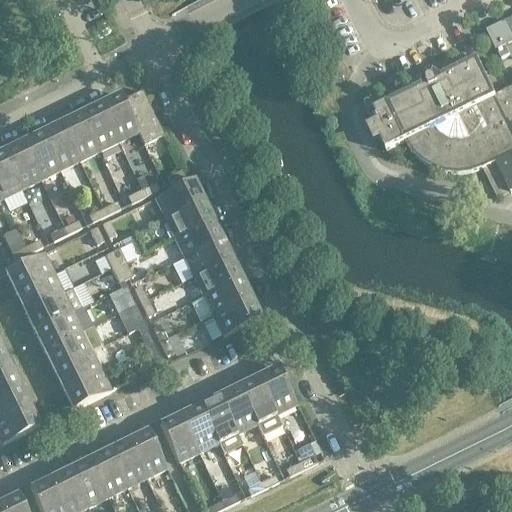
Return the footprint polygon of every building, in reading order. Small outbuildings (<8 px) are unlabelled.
[(506,23),(486,32),(495,51),(496,52),(497,52),(501,61),(510,56),(506,48),(511,44),(511,34),(510,31),(507,24),(506,23)] [(511,88),(495,97),(477,60),(435,81),(434,79),(432,78),(430,78),(429,78),(427,79),(426,81),(422,79),(421,83),(422,87),(367,114),(386,152),(404,143),(411,154),(421,163),(432,170),(445,174),(458,176),(471,174),(484,170),(495,164),(510,195),(511,193),(511,88)] [(163,138),(141,93),(121,103),(137,136),(143,148),(163,138)] [(118,98),(99,107),(118,146),(137,136),(121,103),(118,98)] [(118,146),(99,107),(79,117),(98,155),(118,146)] [(98,155),(79,117),(60,126),(79,165),(98,155)] [(79,165),(60,126),(40,136),(59,174),(79,165)] [(59,174),(40,136),(21,145),(40,184),(59,174)] [(40,184),(21,145),(2,155),(21,193),(40,184)] [(21,193),(2,155),(0,155),(0,200),(1,203),(21,193)] [(184,181),(181,174),(166,180),(170,188),(184,181)] [(193,183),(187,186),(154,202),(164,222),(203,204),(193,183)] [(155,186),(141,193),(144,200),(158,193),(155,186)] [(144,200),(141,193),(127,200),(130,207),(144,200)] [(212,223),(203,204),(164,222),(174,242),(212,223)] [(116,205),(102,212),(105,219),(119,212),(116,205)] [(105,219),(102,212),(88,219),(91,226),(105,219)] [(222,242),(212,223),(174,242),(183,261),(222,242)] [(77,224),(63,231),(67,238),(81,231),(77,224)] [(116,239),(109,224),(101,228),(108,242),(116,239)] [(67,238),(63,231),(49,238),(53,245),(67,238)] [(96,231),(89,234),(96,248),(103,245),(96,231)] [(231,262),(222,242),(183,261),(193,281),(231,262)] [(38,243),(24,250),(28,257),(42,250),(38,243)] [(28,257),(24,250),(10,257),(14,264),(28,257)] [(118,252),(114,254),(111,255),(118,269),(125,266),(118,252)] [(118,269),(111,255),(104,258),(111,273),(118,269)] [(53,277),(43,257),(4,275),(14,296),(53,277)] [(241,281),(231,262),(193,281),(202,300),(241,281)] [(132,280),(125,266),(118,269),(125,283),(132,280)] [(125,283),(118,269),(111,273),(118,287),(125,283)] [(62,296),(53,277),(14,296),(24,315),(62,296)] [(250,301),(241,281),(202,300),(212,319),(250,301)] [(140,289),(133,293),(140,307),(147,303),(140,289)] [(80,312),(71,293),(62,296),(24,315),(33,335),(72,316),(80,312)] [(134,309),(128,295),(120,299),(127,313),(134,309)] [(260,321),(250,301),(212,319),(222,340),(260,321)] [(154,317),(147,303),(140,307),(147,321),(154,317)] [(141,323),(134,309),(127,313),(134,327),(141,323)] [(81,335),(72,316),(33,335),(43,354),(81,335)] [(159,328),(152,331),(159,345),(166,342),(159,328)] [(154,348),(147,334),(139,338),(146,352),(154,348)] [(91,355),(81,335),(43,354),(53,373),(91,355)] [(173,356),(166,342),(159,345),(166,359),(173,356)] [(160,362),(154,348),(146,352),(153,366),(160,362)] [(0,375),(10,370),(0,351),(0,375)] [(100,374),(91,355),(53,373),(62,393),(100,374)] [(0,399),(19,390),(10,370),(0,375),(0,399)] [(296,408),(277,370),(257,380),(276,418),(296,408)] [(111,395),(100,374),(62,393),(72,413),(111,395)] [(276,418),(257,380),(237,389),(256,428),(276,418)] [(256,428),(237,389),(218,399),(237,437),(256,428)] [(0,423),(29,409),(19,390),(0,399),(0,423)] [(237,437),(218,399),(199,408),(217,447),(237,437)] [(217,447),(199,408),(179,418),(198,456),(217,447)] [(39,430),(29,409),(0,423),(0,447),(0,448),(39,430)] [(198,456),(179,418),(159,428),(177,466),(198,456)] [(150,439),(147,434),(127,444),(146,482),(166,472),(150,439)] [(146,482),(127,444),(107,453),(126,492),(146,482)] [(126,492),(107,453),(88,463),(107,501),(126,492)] [(313,459),(299,466),(302,473),(316,466),(313,459)] [(107,501),(88,463),(68,472),(87,511),(107,501)] [(302,473),(299,466),(285,473),(288,480),(302,473)] [(84,511),(87,511),(68,472),(49,482),(63,511),(84,511)] [(274,478),(260,485),(263,492),(277,485),(274,478)] [(63,511),(49,482),(29,492),(38,511),(63,511)] [(263,492),(260,485),(246,492),(250,499),(263,492)] [(24,511),(17,497),(0,505),(0,511),(24,511)] [(235,497),(221,504),(225,511),(239,504),(235,497)]
